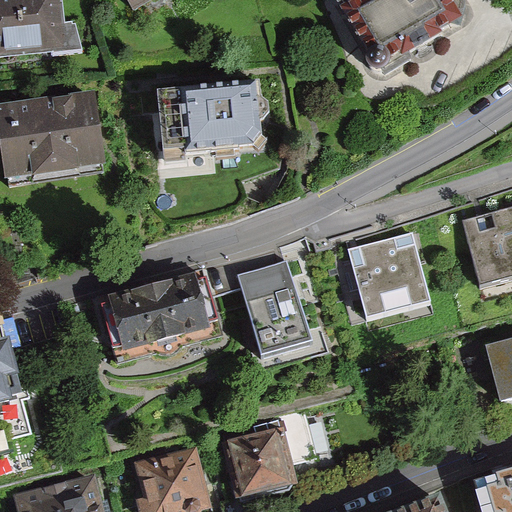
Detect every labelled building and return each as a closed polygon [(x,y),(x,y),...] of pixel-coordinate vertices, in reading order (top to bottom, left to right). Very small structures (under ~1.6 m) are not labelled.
[(0,0),(0,60),(52,55),(53,57),(81,54),(76,27),(72,27),(72,24),(65,25),(62,0),(0,0)] [(125,0),(133,13),(155,0),(125,0)] [(373,72),(381,73),(384,78),(412,62),(409,55),(444,35),(442,32),(451,27),(461,29),(466,2),(465,0),(337,0),(336,1),(367,57),(366,62),(369,68),(373,72)] [(156,92),(163,167),(188,165),(187,156),(214,154),(215,161),(234,160),(233,151),(254,150),(260,154),(269,143),(263,139),(262,122),(269,117),(268,104),(261,100),(259,83),(156,92)] [(0,106),(0,143),(6,181),(32,177),(33,180),(79,173),(79,169),(105,165),(94,92),(0,106)] [(511,282),(511,214),(469,225),(485,289),(511,282)] [(419,235),(353,253),(373,324),(438,306),(419,235)] [(293,265),(244,281),(272,362),(321,345),(293,265)] [(210,276),(104,305),(120,362),(226,333),(210,276)] [(1,324),(0,324),(0,453),(14,449),(7,423),(0,425),(0,408),(19,403),(13,380),(25,377),(15,339),(6,341),(1,324)] [(511,343),(484,351),(499,405),(511,401),(511,343)] [(279,426),(223,441),(238,498),(294,483),(279,426)] [(193,451),(135,467),(144,501),(137,503),(139,511),(194,511),(209,508),(193,451)] [(511,511),(511,473),(473,486),(481,511),(511,511)] [(103,511),(94,474),(15,495),(19,511),(103,511)] [(402,511),(449,511),(443,496),(402,511)]
